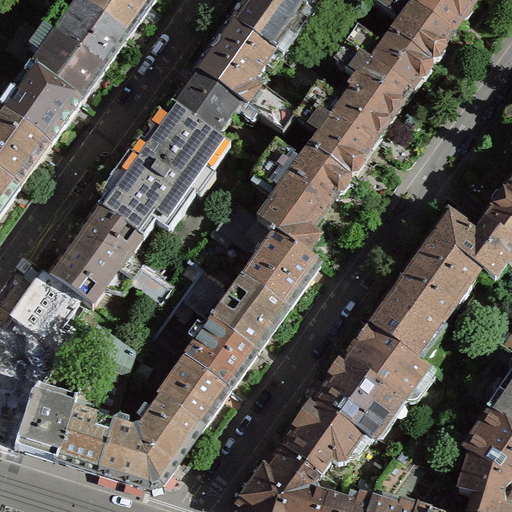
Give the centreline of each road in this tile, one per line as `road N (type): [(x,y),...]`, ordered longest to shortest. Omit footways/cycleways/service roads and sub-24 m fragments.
road 1 (residential): [(511,68),(195,511)]
road 2 (residential): [(0,293),(206,0)]
